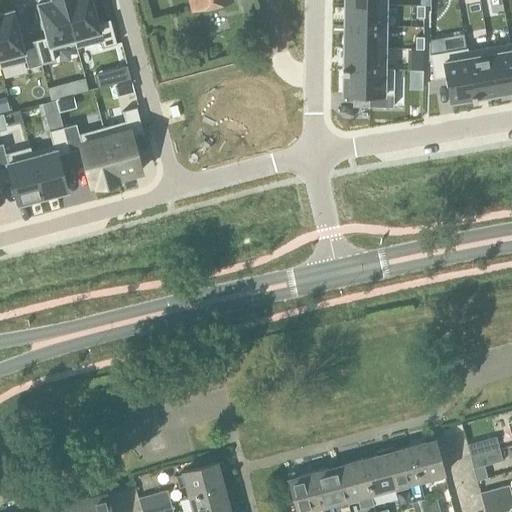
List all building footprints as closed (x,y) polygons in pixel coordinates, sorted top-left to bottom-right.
[(47,36),(34,40),(41,64),(55,60),(52,49),(75,43),(76,43),(64,0),(50,0),(38,3),(47,36)] [(64,0),(76,43),(75,43),(76,48),(101,41),(102,47),(117,44),(110,19),(97,23),(91,0),(64,0)] [(189,0),(192,10),(231,0),(189,0)] [(347,4),(346,25),(382,26),(382,25),(383,6),(383,4),(347,4)] [(416,5),(416,17),(424,17),(424,5),(416,5)] [(0,62),(0,63),(0,62),(0,67),(0,68),(26,61),(28,67),(41,64),(34,40),(22,43),(13,10),(0,13),(0,62)] [(346,25),(346,47),(382,48),(382,49),(387,49),(387,25),(382,25),(382,26),(346,25)] [(416,36),(415,49),(424,49),(424,36),(416,36)] [(511,59),(509,43),(488,46),(496,91),(511,88),(511,59)] [(468,50),(466,50),(474,95),(475,95),(496,91),(488,46),(468,50)] [(346,68),(346,69),(381,69),(382,68),(382,49),(382,48),(346,47),(346,68)] [(467,47),(430,54),(434,78),(446,76),(451,102),(471,98),(472,100),(475,99),(476,99),(475,95),(474,95),(466,50),(468,50),(467,47)] [(423,70),(424,49),(415,49),(411,49),(411,70),(423,70)] [(128,64),(94,74),(98,88),(114,84),(132,79),(128,64)] [(341,68),(341,72),(343,72),(343,93),(369,94),(369,106),(393,107),(394,69),(382,68),(381,69),(346,69),(346,68),(341,68)] [(67,82),(47,87),(51,100),(56,99),(71,95),(67,82)] [(6,97),(0,98),(0,110),(1,113),(10,111),(6,97)] [(56,100),(42,103),(45,114),(59,110),(56,100)] [(125,121),(102,127),(116,178),(117,178),(140,172),(130,135),(143,132),(137,107),(122,111),(125,121)] [(76,123),(63,127),(70,151),(82,148),(92,184),(95,184),(95,186),(118,180),(117,178),(116,178),(102,127),(79,133),(76,123)] [(31,151),(30,151),(43,198),(67,191),(57,155),(70,151),(63,127),(49,131),(53,145),(31,151)] [(3,143),(0,143),(0,170),(9,168),(18,204),(43,198),(30,151),(31,151),(30,147),(5,153),(3,143)] [(470,456),(499,448),(495,436),(466,444),(470,456)] [(408,446),(417,481),(444,474),(435,439),(434,439),(433,437),(425,439),(425,442),(408,446)] [(384,453),(394,487),(417,481),(408,446),(391,451),(391,448),(384,450),(384,453)] [(499,448),(470,456),(473,468),(502,460),(499,448)] [(360,459),(369,494),(394,487),(384,453),(384,450),(376,451),(377,455),(360,459)] [(344,458),(335,461),(336,465),(346,500),(358,497),(361,508),(372,505),(369,494),(360,459),(345,463),(344,458)] [(188,496),(223,487),(218,472),(222,471),(220,461),(216,462),(181,471),(182,474),(175,476),(178,487),(185,486),(188,496)] [(312,472),(321,507),(346,500),(336,465),(335,461),(327,463),(329,467),(312,472)] [(287,474),(288,478),(287,478),(296,511),(301,511),(321,507),(312,472),(297,476),(296,471),(287,474)] [(483,504),(511,497),(509,484),(479,492),(483,504)] [(188,496),(192,511),(225,511),(229,511),(235,510),(233,502),(227,504),(223,487),(188,496)] [(95,494),(81,498),(84,511),(110,511),(104,488),(94,491),(95,494)] [(140,509),(170,501),(167,489),(137,497),(140,509)] [(422,499),(425,511),(439,511),(435,495),(422,499)] [(484,511),(500,511),(511,509),(511,497),(483,504),(484,511)] [(62,500),(54,502),(56,511),(84,511),(81,498),(63,503),(62,500)] [(413,511),(425,511),(422,499),(411,502),(413,511)] [(172,511),(170,501),(140,509),(141,511),(172,511)] [(46,508),(32,511),(56,511),(54,502),(45,504),(46,508)]
